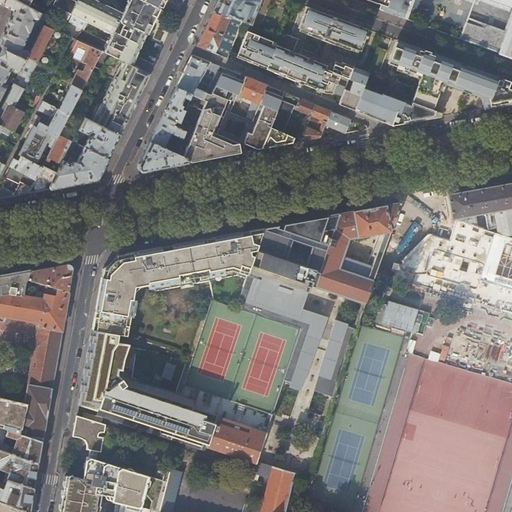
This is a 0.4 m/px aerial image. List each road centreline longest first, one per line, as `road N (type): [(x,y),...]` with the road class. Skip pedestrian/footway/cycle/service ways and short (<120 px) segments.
road 1 (residential): [(93,246),(511,168)]
road 2 (residential): [(387,142),(108,195)]
road 3 (residential): [(44,511),(93,246)]
road 4 (residential): [(181,44),(369,122),(387,142)]
road 5 (residential): [(511,73),(310,0)]
road 6 (residential): [(108,195),(181,44)]
road 7 (residential): [(511,119),(387,142)]
